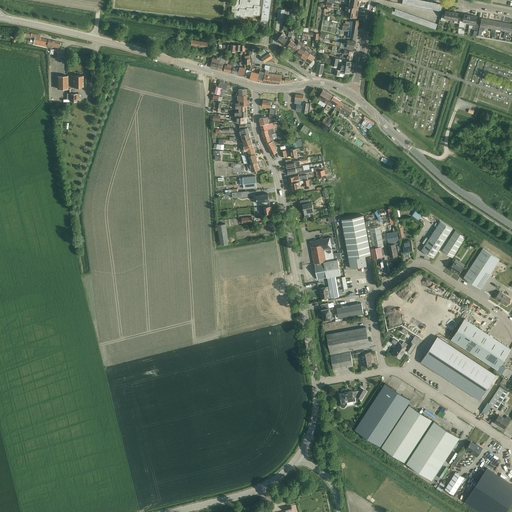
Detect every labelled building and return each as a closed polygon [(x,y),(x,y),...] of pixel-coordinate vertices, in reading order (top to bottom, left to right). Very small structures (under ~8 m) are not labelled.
[(232,0),(231,18),(238,18),(239,17),(246,17),(246,15),(253,16),(253,14),(260,15),(260,13),(262,13),(261,21),(261,19),(268,20),(270,0),(250,0),(250,2),(248,2),(247,0),(232,0)] [(451,19),(452,12),(446,10),(445,14),(442,14),(441,20),(446,21),(446,18),(451,19)] [(452,12),(451,19),(455,20),(454,22),(459,23),(461,17),(458,17),(458,13),(452,12)] [(464,18),(461,17),(459,23),(459,26),(464,27),(465,22),(469,23),(471,15),(464,14),(464,18)] [(477,16),(471,15),(469,23),(473,23),(472,29),(478,30),(479,21),(476,20),(477,16)] [(480,27),(480,30),(482,30),(482,27),(487,28),(488,19),(482,18),(480,26),(480,27)] [(343,24),(343,27),(352,29),(352,26),(358,28),(358,27),(359,20),(354,19),(351,19),(350,20),(349,21),(345,20),(344,24),(343,24)] [(493,32),(495,21),(488,19),(487,28),(491,29),(491,32),(493,32)] [(500,30),(502,22),(495,21),(493,32),(495,32),(496,29),(500,30)] [(506,35),(508,23),(502,22),(500,30),(505,31),(504,34),(506,35)] [(352,29),(343,27),(342,27),(342,31),(347,32),(347,31),(349,31),(348,38),(356,39),(358,28),(352,26),(352,29)] [(31,35),(31,37),(35,38),(34,40),(33,44),(41,45),(46,46),(46,47),(51,48),(51,46),(58,47),(58,44),(59,45),(59,44),(59,42),(48,40),(40,38),(41,35),(32,33),(31,35)] [(288,37),(282,33),(277,40),(280,42),(280,43),(282,45),(283,44),(287,40),(288,37)] [(286,47),(291,50),(296,44),(293,42),(295,40),(291,38),(289,40),(290,41),(286,47)] [(190,46),(203,48),(203,50),(207,50),(207,48),(208,42),(191,40),(190,46)] [(296,53),(303,44),(298,40),(296,44),(291,50),(296,53)] [(343,49),(351,50),(351,48),(354,48),(355,45),(356,45),(356,42),(355,42),(356,41),(348,40),(347,44),(344,43),(343,49)] [(296,53),(301,57),(307,47),(307,46),(303,44),(296,53)] [(306,60),(312,51),(310,49),(310,48),(307,47),(301,57),(306,60)] [(313,49),(312,51),(306,60),(310,63),(315,56),(316,51),(313,49)] [(264,50),(263,50),(259,53),(265,62),(269,59),(275,64),(277,60),(272,57),(269,52),(268,53),(264,50)] [(210,57),(209,61),(211,62),(210,67),(212,68),(217,69),(219,64),(220,60),(220,58),(221,58),(217,56),(216,58),(210,57)] [(219,64),(217,69),(223,71),(224,67),(223,67),(224,63),(225,63),(226,59),(221,58),(220,58),(220,60),(219,64)] [(343,62),(342,66),(350,68),(352,62),(343,60),(343,59),(340,58),(339,61),(343,62)] [(225,65),(224,71),(232,73),(233,66),(233,65),(233,63),(234,62),(234,59),(232,59),(231,65),(227,64),(227,66),(225,65)] [(324,64),(318,63),(316,73),(322,75),(324,64)] [(264,75),(263,81),(271,82),(272,76),(273,74),(268,73),(269,70),(274,71),(275,67),(273,66),(270,65),(270,66),(265,65),(265,68),(266,69),(265,73),(264,75)] [(349,75),(350,68),(342,66),(341,66),(340,70),(335,70),(334,74),(339,75),(340,73),(349,75)] [(252,71),(250,78),(255,80),(256,78),(257,78),(258,76),(259,73),(252,71)] [(256,78),(255,80),(262,82),(264,72),(260,71),(259,73),(258,76),(257,78),(256,78)] [(273,74),(272,76),(271,82),(281,84),(282,75),(273,74)] [(57,88),(68,88),(68,75),(56,75),(57,88)] [(72,87),(83,87),(83,75),(70,75),(70,81),(72,81),(72,87)] [(220,80),(218,86),(226,89),(228,84),(220,80)] [(329,101),(332,96),(323,90),(317,98),(327,104),(329,101)] [(334,103),(337,105),(337,106),(340,101),(333,96),(330,101),(329,101),(327,104),(331,107),(334,103)] [(339,112),(339,111),(344,104),(340,101),(337,106),(337,105),(334,109),(339,112)] [(345,114),(348,116),(353,109),(344,104),(339,111),(345,115),(345,114)] [(263,136),(272,134),(275,133),(272,122),(269,123),(266,123),(261,125),(260,125),(263,136)] [(249,133),(247,127),(246,128),(246,124),(239,123),(239,130),(241,135),(243,135),(244,135),(249,133)] [(306,134),(309,128),(304,124),(300,130),(306,134)] [(341,130),(349,135),(351,131),(344,126),(341,130)] [(272,134),(263,136),(265,140),(269,149),(270,151),(272,154),(275,152),(277,152),(272,142),(274,141),(272,134)] [(245,150),(253,148),(252,143),(243,146),(242,142),(240,143),(242,149),(245,150)] [(292,157),(299,156),(299,154),(297,154),(296,148),(290,149),(292,157)] [(249,163),(257,161),(255,153),(246,156),(248,164),(249,163)] [(290,159),(285,160),(287,169),(295,167),(299,166),(298,161),(298,160),(291,161),(290,159)] [(249,163),(248,164),(247,165),(248,168),(249,168),(250,167),(252,171),(259,169),(258,165),(259,164),(258,162),(257,162),(257,161),(249,163)] [(232,172),(223,173),(223,182),(233,182),(232,172)] [(298,176),(298,175),(288,177),(289,182),(300,180),(308,179),(308,178),(307,179),(306,174),(298,176)] [(256,176),(243,177),(243,178),(242,178),(241,178),(239,178),(240,185),(244,184),(244,188),(251,188),(251,184),(256,184),(256,176)] [(290,188),(300,186),(300,183),(304,182),(304,185),(309,184),(308,179),(300,180),(289,182),(290,188)] [(268,193),(255,195),(257,195),(258,203),(257,203),(269,201),(268,193)] [(309,217),(309,213),(313,212),(311,202),(309,202),(309,198),(300,200),(301,204),(303,204),(305,217),(309,217)] [(270,207),(270,206),(261,207),(261,211),(262,216),(271,214),(271,211),(272,211),(271,207),(270,207)] [(363,215),(342,219),(349,258),(351,268),(367,265),(365,255),(371,254),(363,215)] [(425,244),(421,250),(434,258),(452,229),(440,221),(428,239),(426,238),(422,243),(425,244)] [(217,225),(221,245),(229,243),(225,224),(217,225)] [(370,228),(367,229),(371,248),(381,246),(384,246),(380,226),(370,228)] [(442,250),(452,257),(466,237),(455,230),(442,250)] [(398,234),(387,236),(389,245),(388,245),(390,257),(398,255),(396,245),(397,244),(396,242),(399,241),(398,234)] [(329,238),(310,241),(314,263),(338,259),(342,259),(341,253),(338,254),(338,253),(333,254),(333,253),(331,243),(330,243),(329,238)] [(410,256),(409,252),(413,251),(411,240),(402,242),(404,253),(403,253),(404,258),(410,257),(410,256)] [(381,246),(371,248),(373,258),(383,256),(381,246)] [(464,277),(480,288),(499,259),(483,248),(464,277)] [(338,259),(314,263),(317,279),(327,277),(331,298),(339,296),(339,295),(343,294),(342,289),(338,289),(336,276),(341,275),(338,259)] [(459,274),(463,267),(454,261),(450,268),(459,274)] [(245,295),(238,296),(241,314),(264,311),(262,301),(272,299),(271,294),(273,294),(273,291),(271,291),(270,286),(244,290),(245,295)] [(328,286),(320,288),(322,299),(329,297),(328,286)] [(500,291),(495,298),(506,305),(507,304),(508,304),(509,304),(510,302),(510,301),(509,300),(511,298),(500,291)] [(468,308),(472,302),(466,297),(461,304),(468,308)] [(331,319),(329,308),(328,303),(322,304),(323,309),(322,309),(324,320),(331,319)] [(339,318),(363,313),(362,303),(337,308),(339,318)] [(474,354),(488,334),(465,318),(451,339),(474,354)] [(366,326),(326,334),(330,354),(370,347),(366,326)] [(488,334),(474,354),(497,370),(511,349),(488,334)] [(400,343),(392,354),(400,358),(405,350),(410,353),(415,344),(416,343),(418,344),(421,339),(415,335),(411,341),(408,345),(403,342),(402,344),(400,343)] [(480,400),(496,375),(437,336),(421,361),(480,400)] [(334,369),(353,365),(350,352),(331,355),(334,369)] [(371,359),(372,359),(370,352),(361,354),(361,358),(363,358),(364,366),(372,364),(371,359)] [(385,383),(355,429),(380,446),(410,400),(385,383)] [(489,403),(497,408),(508,392),(500,386),(489,403)] [(345,393),(340,394),(341,403),(341,404),(341,405),(341,406),(342,407),(343,407),(344,407),(345,407),(347,404),(347,402),(354,401),(353,396),(356,396),(361,399),(366,391),(361,387),(359,390),(352,391),(352,390),(345,392),(345,393)] [(409,405),(381,447),(404,462),(432,420),(409,405)] [(499,415),(494,422),(504,429),(509,422),(511,418),(507,415),(505,419),(499,415)] [(459,438),(434,421),(406,463),(432,480),(459,438)] [(470,452),(476,457),(482,448),(478,445),(477,446),(471,442),(466,448),(471,451),(470,452)] [(511,484),(487,468),(465,501),(481,511),(505,511),(511,502),(511,484)] [(453,494),(464,477),(455,472),(445,489),(453,494)]
